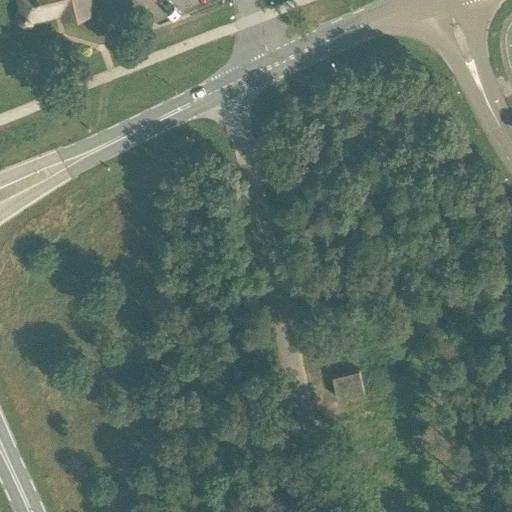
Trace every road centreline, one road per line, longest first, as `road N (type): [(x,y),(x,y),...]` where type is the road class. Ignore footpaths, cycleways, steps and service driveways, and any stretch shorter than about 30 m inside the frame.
road 1 (unclassified): [(233,85),(333,511)]
road 2 (tertiary): [(233,85),(435,0)]
road 3 (tertiary): [(511,151),(446,0)]
road 4 (tertiary): [(95,152),(233,85)]
